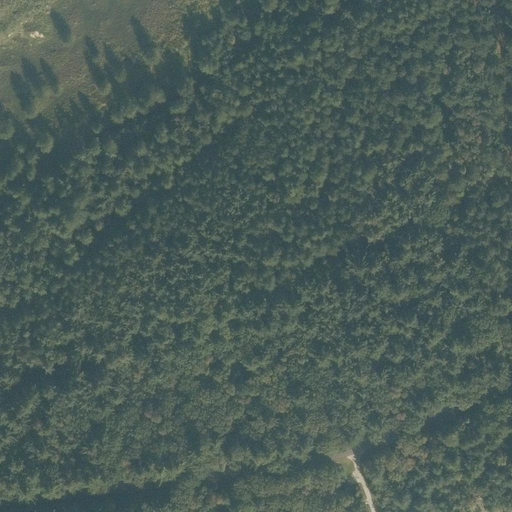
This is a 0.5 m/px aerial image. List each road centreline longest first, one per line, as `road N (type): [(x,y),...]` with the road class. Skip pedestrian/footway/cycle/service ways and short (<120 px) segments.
road 1 (unclassified): [(0,497),(333,455),(511,382)]
road 2 (track): [(0,398),(215,303),(280,461)]
road 3 (track): [(215,303),(511,175)]
road 4 (track): [(506,177),(501,0)]
